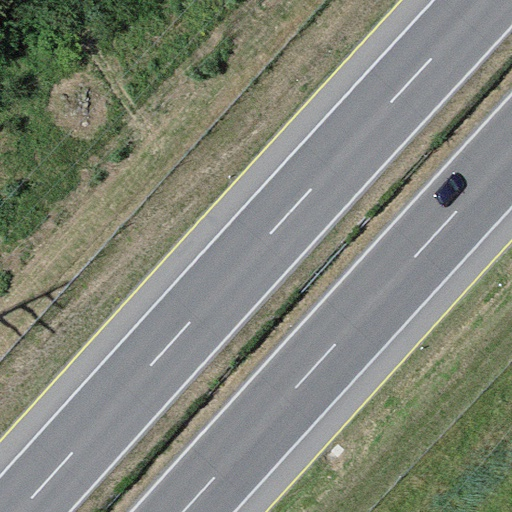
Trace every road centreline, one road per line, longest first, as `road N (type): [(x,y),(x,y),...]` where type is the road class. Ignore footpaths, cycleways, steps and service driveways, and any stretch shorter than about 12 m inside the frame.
road 1 (motorway): [(486,0),(20,511)]
road 2 (motorway): [(185,511),(511,153)]
